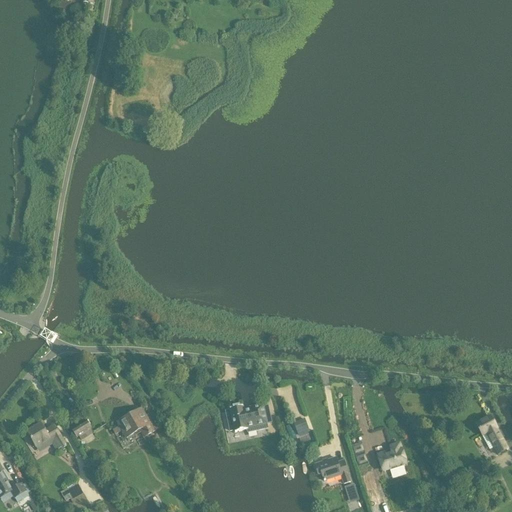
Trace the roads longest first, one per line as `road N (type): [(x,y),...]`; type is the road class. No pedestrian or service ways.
road 1 (tertiary): [(511,387),(62,347)]
road 2 (unclassified): [(30,325),(48,286),(108,0)]
